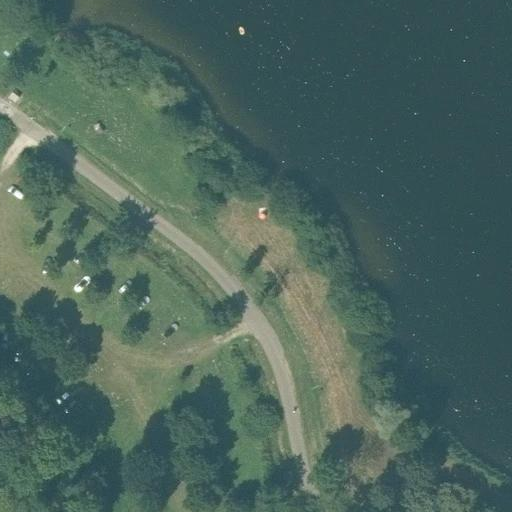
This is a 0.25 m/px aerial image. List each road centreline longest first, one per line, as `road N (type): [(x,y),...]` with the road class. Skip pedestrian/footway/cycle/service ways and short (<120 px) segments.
road 1 (unclassified): [(0,104),(180,239),(230,287),(281,370),(316,511)]
road 2 (track): [(29,125),(5,168),(11,210),(165,335),(196,343),(253,318)]
